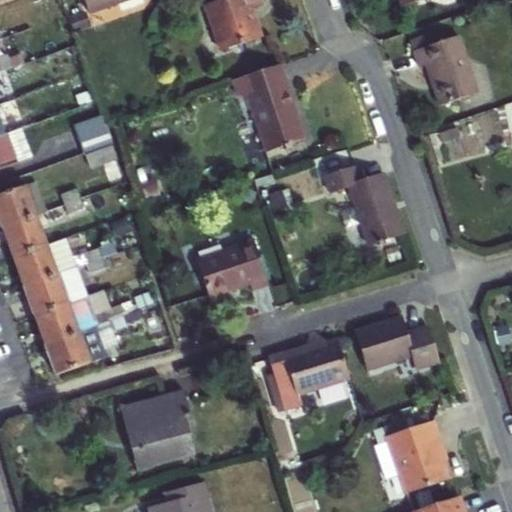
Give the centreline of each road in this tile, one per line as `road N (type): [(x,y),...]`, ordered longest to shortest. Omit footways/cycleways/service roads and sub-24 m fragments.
road 1 (residential): [(445,284),(379,88),(332,38),(313,0)]
road 2 (residential): [(511,488),(445,284)]
road 3 (residential): [(255,339),(445,284)]
